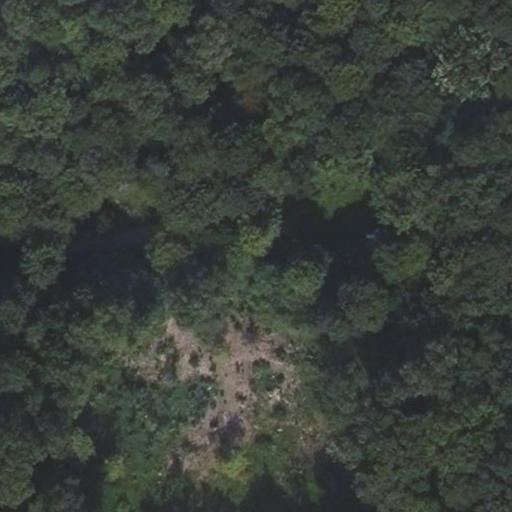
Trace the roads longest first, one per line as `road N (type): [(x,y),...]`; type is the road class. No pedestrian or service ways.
road 1 (track): [(0,238),(54,241),(196,224),(354,159),(422,87),(471,0)]
road 2 (track): [(0,162),(203,0)]
